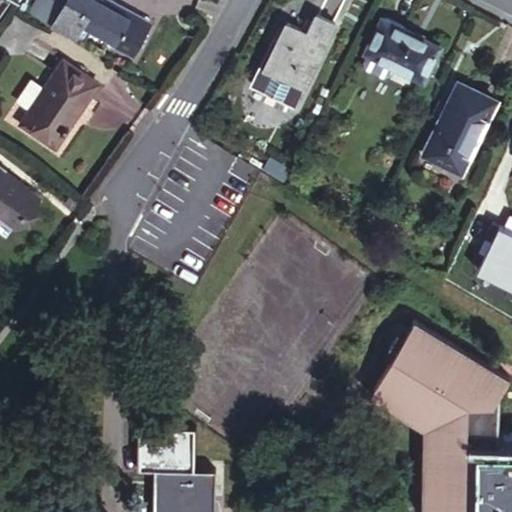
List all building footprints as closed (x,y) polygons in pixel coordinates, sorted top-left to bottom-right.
[(1,0),(0,0),(0,15),(9,4),(1,0)] [(28,0),(23,9),(5,0),(1,0),(9,4),(16,8),(26,14),(33,0),(28,0)] [(5,0),(23,9),(28,0),(5,0)] [(112,49),(129,59),(134,51),(146,28),(102,5),(92,0),(66,0),(53,25),(76,39),(82,27),(88,30),(114,45),(112,49)] [(109,0),(105,0),(102,5),(146,28),(150,21),(109,0)] [(291,112),(331,30),(310,19),(301,38),(280,27),(271,45),(266,43),(243,89),(291,112)] [(379,25),(363,58),(364,58),(360,68),(362,74),(379,82),(385,80),(389,71),(416,84),(432,53),(379,25)] [(82,27),(76,39),(81,41),(88,30),(82,27)] [(17,123),(53,148),(74,117),(72,115),(92,83),(59,61),(40,89),(28,81),(14,101),(26,110),(17,123)] [(455,177),(489,109),(452,90),(419,159),(455,177)] [(38,199),(0,171),(0,217),(15,228),(38,199)] [(511,511),(511,450),(500,450),(500,398),(511,379),(417,322),(373,396),(427,429),(426,511),(511,511)] [(225,511),(226,475),(167,474),(166,511),(225,511)]
